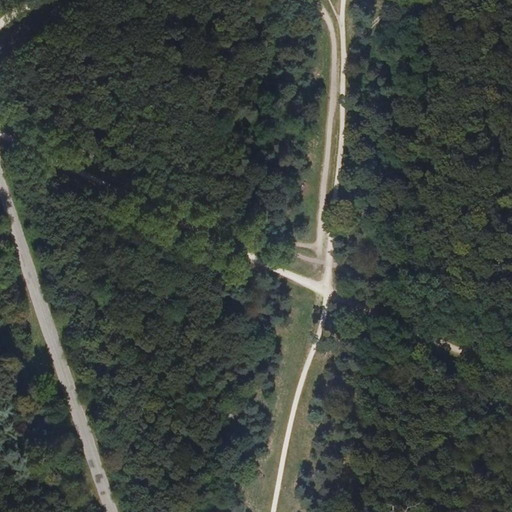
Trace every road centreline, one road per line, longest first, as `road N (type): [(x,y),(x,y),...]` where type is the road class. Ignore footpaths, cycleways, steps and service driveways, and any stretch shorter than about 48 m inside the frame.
road 1 (track): [(0,135),(511,371)]
road 2 (unknown): [(511,306),(433,281),(300,256),(0,111)]
road 3 (track): [(344,0),(328,262),(270,511)]
road 4 (unknown): [(312,0),(333,37),(321,239),(328,262)]
